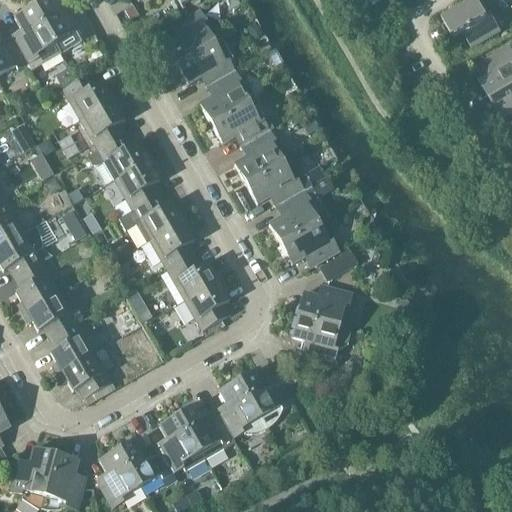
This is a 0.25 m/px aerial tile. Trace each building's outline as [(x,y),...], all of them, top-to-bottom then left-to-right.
[(60,53),(79,41),(90,35),(74,8),(63,15),(54,0),(49,0),(34,9),(60,53)] [(356,0),(362,10),(378,0),(356,0)] [(487,19),(477,1),(443,21),(454,41),(463,36),(471,50),(501,33),(492,17),(487,19)] [(132,8),(124,13),(129,23),(138,18),(133,8),(132,8)] [(14,43),(27,65),(30,70),(60,53),(34,9),(14,20),(24,37),(14,43)] [(175,28),(181,39),(165,48),(176,68),(213,46),(202,27),(206,25),(200,14),(175,28)] [(213,46),(176,68),(187,88),(204,78),(210,88),(234,74),(228,64),(232,62),(220,42),(213,46)] [(16,71),(27,65),(14,43),(3,49),(0,43),(0,75),(14,67),(16,71)] [(480,85),(491,105),(511,92),(511,52),(510,48),(480,65),(489,80),(480,85)] [(257,101),(245,81),(240,84),(234,74),(210,88),(216,99),(199,108),(211,128),(257,101)] [(62,93),(80,123),(117,102),(111,92),(107,95),(101,85),(93,90),(86,79),(62,93)] [(511,92),(491,105),(502,124),(511,119),(511,120),(511,92)] [(239,138),(245,148),(269,134),(274,131),(257,101),(211,128),(222,148),(239,138)] [(80,123),(97,153),(97,154),(121,140),(115,129),(124,124),(119,114),(123,112),(117,102),(80,123)] [(285,125),(295,139),(308,130),(298,116),(285,125)] [(23,127),(12,133),(17,142),(28,135),(23,127)] [(234,168),(245,188),(295,159),(293,157),(291,154),(289,152),(287,150),(284,148),(282,147),(279,145),(276,144),(275,145),(269,134),(245,148),(251,158),(234,168)] [(97,153),(87,159),(91,167),(98,169),(104,165),(115,184),(152,162),(146,153),(142,155),(136,145),(127,150),(121,140),(97,154),(97,153)] [(48,143),(39,148),(44,158),(50,155),(51,148),(48,143)] [(295,159),(245,188),(257,208),(273,198),(279,208),(312,189),(295,159)] [(115,184),(132,214),(156,200),(150,190),(159,184),(153,174),(157,172),(152,162),(115,184)] [(55,180),(43,187),(47,193),(54,195),(60,191),(55,180)] [(268,228),(280,248),(329,219),(312,189),(279,208),(285,218),(268,228)] [(132,214),(149,244),(187,223),(181,213),(177,215),(171,205),(162,210),(156,200),(132,214)] [(0,249),(25,236),(8,205),(0,209),(0,249)] [(115,214),(98,226),(104,236),(122,225),(115,214)] [(308,258),(314,268),(338,254),(332,243),(333,240),(333,237),(333,234),(333,231),(332,228),(332,225),(331,222),(329,219),(280,248),(291,268),(308,258)] [(149,244),(167,274),(191,260),(185,250),(194,245),(188,235),(192,232),(187,223),(149,244)] [(79,227),(68,233),(75,245),(86,239),(79,227)] [(18,280),(42,266),(36,254),(41,251),(41,250),(41,247),(41,245),(41,242),(40,240),(40,238),(39,236),(38,233),(36,231),(35,230),(25,236),(0,249),(0,269),(3,274),(12,269),(18,280)] [(349,253),(320,270),(328,284),(357,267),(349,253)] [(167,274),(184,304),(222,283),(216,273),(212,276),(206,266),(197,271),(191,260),(167,274)] [(17,308),(22,317),(60,296),(42,266),(18,280),(24,290),(15,295),(21,305),(17,308)] [(131,277),(119,284),(125,295),(137,288),(131,277)] [(227,292),(222,283),(184,304),(202,334),(226,320),(220,310),(229,305),(223,295),(227,292)] [(297,319),(339,330),(350,333),(351,330),(351,327),(351,324),(351,321),(351,318),(350,315),(350,312),(348,309),(352,297),(320,289),(317,300),(303,296),(297,319)] [(53,340),(77,326),(82,323),(76,311),(76,310),(76,306),(76,303),(75,300),(74,297),(73,294),(72,292),(70,290),(60,296),(22,317),(28,327),(32,325),(38,335),(47,330),(53,340)] [(334,364),(337,353),(347,346),(350,333),(339,330),(297,319),(291,341),(303,344),(300,355),(302,356),(334,364)] [(52,368),(57,378),(95,356),(77,326),(53,340),(59,350),(50,356),(56,366),(52,368)] [(141,332),(132,337),(138,348),(148,342),(141,332)] [(112,386),(95,356),(57,378),(63,387),(67,385),(73,395),(82,390),(88,400),(112,386)] [(238,383),(266,431),(269,429),(271,428),(273,426),(275,423),(277,421),(279,418),(280,416),(282,413),(292,407),(278,383),(268,389),(258,372),(238,383)] [(219,395),(228,411),(218,417),(232,442),(243,435),(246,436),(249,436),(252,436),(255,435),(258,435),(261,434),(263,432),(266,431),(238,383),(219,395)] [(324,385),(310,393),(318,407),(333,399),(324,385)] [(218,417),(208,423),(198,406),(179,418),(205,463),(235,446),(232,442),(218,417)] [(0,435),(9,430),(0,414),(0,435)] [(172,476),(183,470),(185,474),(205,463),(179,418),(159,429),(169,446),(158,452),(172,476)] [(138,441),(119,452),(140,490),(160,479),(162,482),(172,476),(158,452),(148,458),(138,441)] [(9,495),(21,498),(23,500),(25,503),(28,505),(30,506),(33,508),(35,509),(38,510),(41,511),(55,458),(33,452),(28,471),(17,468),(9,495)] [(121,501),(140,490),(119,452),(99,464),(109,481),(98,487),(112,511),(123,505),(121,501)] [(62,511),(65,510),(73,511),(76,511),(84,486),(72,483),(77,464),(55,458),(41,511),(44,511),(56,511),(59,511),(62,511)]
